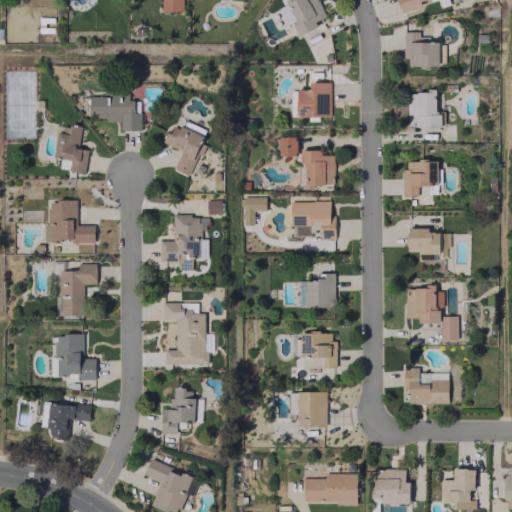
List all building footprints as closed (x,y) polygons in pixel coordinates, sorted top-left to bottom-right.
[(182,0),(160,0),(161,11),(182,11),(182,0)] [(325,16),(317,0),(291,0),(278,6),(286,24),(292,21),(298,35),(317,26),(315,20),(325,16)] [(397,0),(401,12),(421,5),(419,0),(397,0)] [(438,43),(428,42),(428,36),(418,36),(419,31),(403,31),(402,57),(408,57),(408,65),(438,66),(438,43)] [(291,117),(330,115),(329,81),(309,82),(309,89),(290,90),(291,117)] [(407,127),(440,126),(440,112),(435,112),(435,91),(406,91),(407,127)] [(89,117),(105,117),(105,121),(120,121),(120,130),(139,130),(139,100),(128,100),(128,94),(89,94),(89,117)] [(181,150),(173,169),(187,175),(205,129),(183,120),(179,128),(170,125),(163,143),(181,150)] [(54,156),(70,158),(68,170),(84,173),(87,149),(77,147),(80,127),(58,124),(54,156)] [(296,155),(296,136),(278,136),(278,156),(296,155)] [(302,150),(302,185),(333,184),(333,154),(323,154),(323,149),(302,150)] [(401,196),(417,195),(417,185),(436,184),(436,159),(406,160),(406,171),(401,171),(401,196)] [(253,224),(252,210),(265,210),(265,196),(240,197),(240,225),(253,224)] [(206,200),(206,214),(220,213),(220,199),(206,200)] [(76,200),(46,200),(45,241),(93,242),(94,225),(76,224),(76,200)] [(290,201),(291,236),(310,236),(309,231),(320,231),(320,238),(334,238),(334,218),(329,218),(329,201),(290,201)] [(172,240),(159,240),(159,261),(176,261),(176,269),(191,269),(191,256),(207,256),(207,239),(200,239),(200,230),(206,230),(206,216),(172,216),(172,240)] [(417,259),(438,259),(439,232),(427,232),(428,227),(407,227),(406,249),(418,249),(417,259)] [(82,314),(82,284),(96,283),(95,263),(77,263),(77,269),(63,270),(63,261),(58,261),(59,297),(56,297),(57,315),(82,314)] [(333,306),(333,272),(317,272),(316,281),(297,281),(297,306),(333,306)] [(417,322),(440,323),(441,287),(405,286),(404,317),(417,317),(417,322)] [(164,363),(211,363),(211,333),(204,333),(204,312),(196,312),(196,302),(161,302),(161,321),(174,321),(174,349),(164,349),(164,363)] [(441,339),(457,339),(456,315),(440,316),(441,339)] [(330,332),(296,332),(295,356),(302,356),(302,367),(335,367),(335,340),(330,340),(330,332)] [(94,379),(94,357),(82,358),(82,333),(55,333),(55,376),(77,376),(77,379),(94,379)] [(408,402),(458,402),(458,384),(447,384),(447,379),(428,379),(428,373),(418,373),(418,367),(403,367),(403,389),(408,389),(408,402)] [(160,432),(175,432),(175,421),(193,421),(194,397),(181,397),(182,387),(170,387),(170,408),(161,408),(160,432)] [(325,391),(296,391),(297,426),(325,425),(325,391)] [(88,420),(89,405),(48,402),(46,436),(65,437),(66,418),(88,420)] [(150,504),(170,511),(177,511),(185,493),(191,495),(198,479),(149,460),(143,475),(159,481),(150,504)] [(511,465),(508,466),(508,479),(503,479),(504,508),(511,507),(511,465)] [(408,503),(408,481),(404,481),(404,468),(372,468),(372,502),(408,503)] [(474,509),(474,500),(469,500),(469,489),(474,489),(474,468),(452,468),(452,478),(439,478),(439,500),(454,500),(454,509),(474,509)] [(355,504),(355,472),(323,472),(323,477),(302,477),(303,500),(336,499),(336,504),(355,504)]
